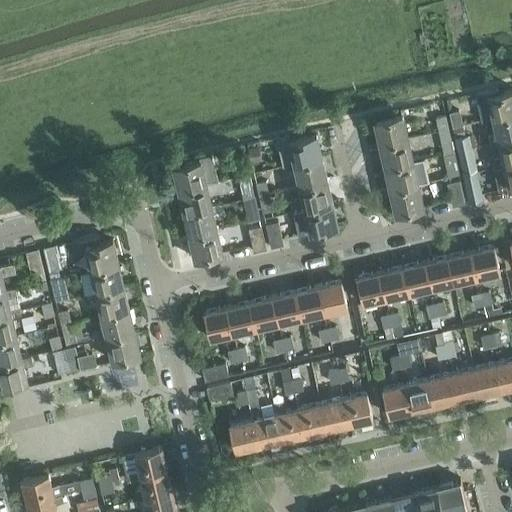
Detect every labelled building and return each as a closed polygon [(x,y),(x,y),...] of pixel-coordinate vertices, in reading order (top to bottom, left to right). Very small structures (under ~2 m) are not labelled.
[(482,120),(494,117),(511,113),(511,88),(500,91),(499,86),(476,92),(482,120)] [(448,103),(450,116),(460,114),(457,101),(448,103)] [(375,119),(380,143),(408,137),(403,113),(375,119)] [(491,142),(499,140),(511,137),(511,113),(494,117),(497,131),(489,133),(491,142)] [(436,117),(439,130),(448,127),(445,115),(436,117)] [(448,127),(439,130),(442,142),(451,140),(448,127)] [(283,165),(295,162),(322,156),(317,133),(290,139),(289,135),(277,138),(283,165)] [(455,137),(458,149),(471,146),(469,136),(465,137),(465,135),(455,137)] [(380,143),(386,166),(413,160),(408,137),(380,143)] [(493,156),(495,165),(511,160),(511,137),(499,140),(502,154),(493,156)] [(249,148),(252,161),(261,159),(258,146),(249,148)] [(458,149),(463,172),(477,169),(471,146),(458,149)] [(179,189),(207,182),(218,180),(212,153),(199,155),(200,159),(174,165),(179,189)] [(295,162),(300,185),(327,179),(322,156),(295,162)] [(237,162),(240,175),(249,173),(246,160),(237,162)] [(386,166),(391,189),(418,183),(413,160),(386,166)] [(459,173),(456,160),(446,162),(449,175),(459,173)] [(511,160),(495,165),(494,165),(499,189),(511,185),(511,160)] [(249,173),(240,175),(243,187),(252,185),(249,173)] [(465,178),(470,201),(483,198),(477,175),(465,178)] [(300,185),(305,208),(333,202),(327,179),(300,185)] [(447,182),(453,205),(465,202),(460,179),(447,182)] [(257,182),(259,195),(269,193),(266,180),(257,182)] [(179,189),(185,212),(212,205),(207,182),(179,189)] [(418,183),(391,189),(396,212),(423,206),(418,183)] [(269,193),(259,195),(262,207),(272,205),(269,193)] [(333,202),(305,208),(294,211),(299,234),(338,225),(333,202)] [(185,212),(190,234),(217,228),(212,205),(185,212)] [(247,208),(250,220),(260,218),(257,206),(247,208)] [(266,223),(271,247),(284,244),(279,220),(266,223)] [(248,227),(254,251),(266,248),(261,224),(248,227)] [(217,228),(190,234),(195,258),(223,252),(217,228)] [(87,249),(91,268),(119,261),(113,238),(101,241),(99,233),(72,240),(75,251),(87,249)] [(494,243),(471,249),(477,276),(500,270),(494,243)] [(62,267),(56,244),(44,246),(49,270),(62,267)] [(26,251),(32,274),(44,271),(39,248),(26,251)] [(471,249),(448,254),(454,281),(468,278),(477,318),(487,315),(485,304),(484,304),(480,291),(477,276),(471,249)] [(448,254),(425,259),(432,286),(454,281),(448,254)] [(425,259),(403,264),(409,291),(432,286),(425,259)] [(91,268),(97,291),(124,284),(119,261),(91,268)] [(0,265),(0,289),(6,288),(3,275),(16,271),(14,262),(0,265)] [(403,264),(380,270),(386,297),(409,291),(403,264)] [(386,297),(380,270),(357,275),(363,302),(386,297)] [(51,277),(54,290),(63,288),(60,275),(51,277)] [(341,278),(318,284),(324,311),(348,305),(341,278)] [(48,288),(46,280),(35,283),(36,291),(48,288)] [(97,291),(102,314),(129,307),(124,284),(97,291)] [(318,284),(295,289),(302,316),(324,311),(318,284)] [(0,289),(0,313),(11,311),(21,309),(16,286),(6,289),(6,288),(0,289)] [(295,289),(273,294),(279,321),(302,316),(295,289)] [(484,304),(485,304),(492,302),(489,289),(480,291),(484,304)] [(273,294),(250,299),(256,326),(279,321),(273,294)] [(250,299),(227,305),(233,332),(256,326),(250,299)] [(444,300),(435,302),(438,315),(447,313),(444,300)] [(51,302),(42,304),(45,316),(54,314),(51,302)] [(438,315),(435,302),(427,305),(431,317),(438,315)] [(233,332),(227,305),(204,310),(210,337),(233,332)] [(102,314),(107,336),(135,330),(129,307),(102,314)] [(59,311),(62,324),(71,322),(68,309),(59,311)] [(0,313),(0,337),(16,334),(11,311),(0,313)] [(399,311),(390,313),(393,325),(401,323),(399,311)] [(390,313),(381,315),(384,327),(393,325),(390,313)] [(71,322),(62,324),(64,336),(74,334),(71,322)] [(336,325),(328,327),(331,339),(339,337),(336,325)] [(331,339),(328,327),(319,329),(322,341),(331,339)] [(447,342),(445,343),(448,356),(456,354),(450,329),(444,330),(447,342)] [(135,330),(107,336),(113,360),(140,353),(135,330)] [(500,330),(490,332),(493,346),(504,343),(500,330)] [(493,346),(490,332),(481,335),(485,348),(493,346)] [(0,337),(0,361),(22,357),(16,334),(0,337)] [(55,349),(56,349),(62,348),(59,334),(50,337),(53,349),(55,349)] [(291,335),(283,337),(288,360),(296,358),(291,335)] [(288,360),(283,337),(274,339),(279,363),(288,361),(288,360)] [(400,352),(399,353),(402,367),(413,365),(407,339),(398,341),(400,352)] [(448,356),(445,343),(436,345),(439,358),(448,356)] [(246,346),(237,348),(240,360),(248,358),(246,346)] [(62,348),(56,349),(61,372),(70,370),(67,358),(65,359),(65,358),(62,348)] [(240,360),(237,348),(228,350),(234,373),(243,371),(240,360)] [(402,367),(399,353),(391,354),(394,369),(402,367)] [(335,357),(337,367),(349,364),(347,354),(335,357)] [(22,357),(0,361),(0,386),(0,387),(27,380),(24,366),(34,364),(32,355),(22,357)] [(76,355),(65,358),(65,359),(67,358),(70,370),(79,368),(76,355)] [(511,356),(496,360),(503,387),(511,385),(511,356)] [(496,360),(474,366),(480,393),(503,387),(496,360)] [(203,367),(205,379),(229,374),(226,361),(203,367)] [(346,366),(338,368),(340,380),(349,378),(346,366)] [(474,366),(451,371),(457,398),(480,393),(474,366)] [(295,391),(292,379),(291,379),(289,367),(280,369),(286,393),(295,391)] [(340,380),(338,368),(329,370),(332,382),(340,380)] [(451,371),(428,376),(435,403),(457,398),(451,371)] [(256,382),(255,375),(248,376),(249,383),(256,382)] [(428,376),(406,381),(412,408),(435,403),(428,376)] [(300,377),(292,379),(295,391),(303,389),(300,377)] [(207,385),(210,398),(233,392),(230,380),(207,385)] [(412,408),(406,381),(382,387),(388,414),(412,408)] [(249,401),(253,417),(259,444),(282,439),(276,412),(261,415),(255,387),(246,389),(249,401)] [(241,403),(249,401),(246,389),(238,391),(241,403)] [(344,396),(351,423),(374,417),(367,391),(344,396)] [(321,401),(328,428),(351,423),(344,396),(321,401)] [(299,406),(305,433),(328,428),(321,401),(299,406)] [(276,412),(282,439),(305,433),(299,406),(276,412)] [(259,444),(253,417),(230,422),(236,449),(259,444)] [(135,451),(140,474),(167,468),(162,445),(135,451)] [(140,474),(146,497),(173,491),(167,468),(140,474)] [(22,478),(27,501),(54,495),(54,493),(61,492),(59,483),(52,485),(49,471),(22,478)] [(98,475),(100,485),(113,481),(111,472),(98,475)] [(79,480),(82,489),(95,486),(93,477),(79,480)] [(460,479),(438,485),(444,511),(462,511),(468,511),(467,511),(468,511),(461,477),(460,478),(460,479)] [(113,481),(100,485),(102,492),(115,489),(113,481)] [(444,511),(438,485),(414,490),(419,511),(444,511)] [(95,486),(82,489),(84,497),(97,494),(95,486)] [(419,511),(414,490),(391,496),(394,511),(419,511)] [(146,497),(149,511),(177,511),(173,491),(146,497)] [(27,501),(29,511),(58,511),(57,504),(64,502),(62,494),(55,496),(54,495),(27,501)] [(394,511),(391,496),(368,501),(370,511),(394,511)] [(79,511),(100,507),(97,497),(77,502),(78,511),(79,511)] [(370,511),(368,501),(343,507),(344,511),(370,511)]
